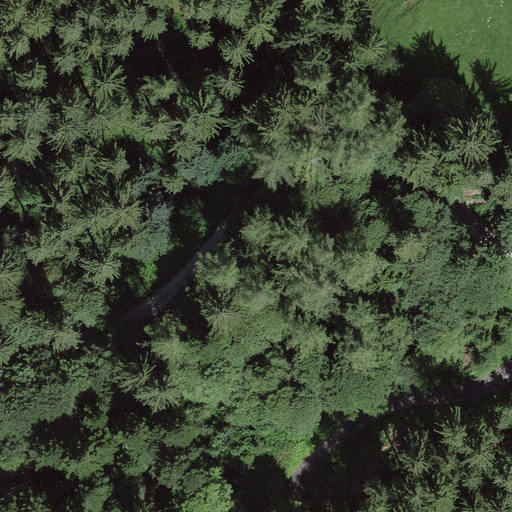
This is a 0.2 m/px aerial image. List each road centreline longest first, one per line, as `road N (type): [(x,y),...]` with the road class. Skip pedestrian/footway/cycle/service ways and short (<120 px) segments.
road 1 (track): [(0,367),(139,312),(244,203),(333,160),(402,181),(511,266)]
road 2 (track): [(511,367),(355,416),(321,444),(268,511)]
